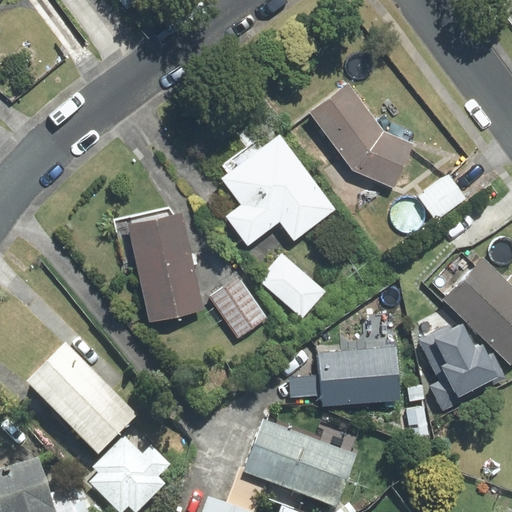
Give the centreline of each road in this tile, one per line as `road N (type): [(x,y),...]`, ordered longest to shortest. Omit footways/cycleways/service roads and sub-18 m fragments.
road 1 (residential): [(243,0),(78,122),(0,198)]
road 2 (residential): [(511,115),(426,0)]
